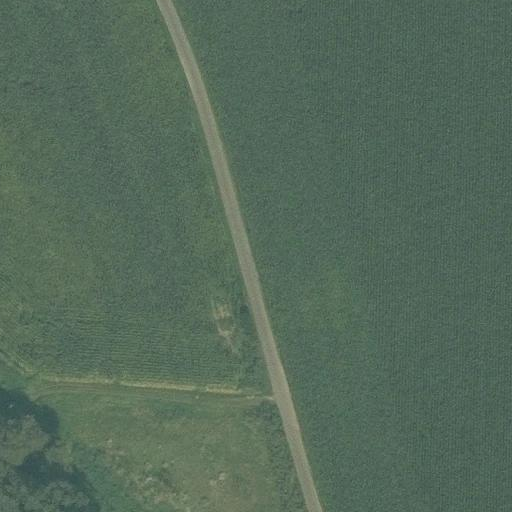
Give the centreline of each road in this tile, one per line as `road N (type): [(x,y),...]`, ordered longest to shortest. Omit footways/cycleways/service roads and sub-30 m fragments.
road 1 (unclassified): [(161,0),(196,82),(316,511)]
road 2 (track): [(285,408),(46,391),(0,423)]
